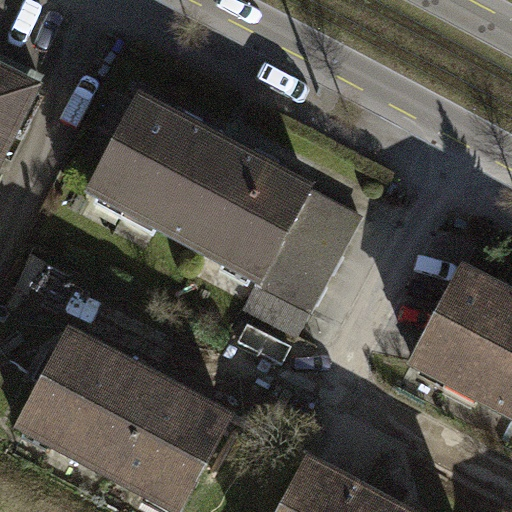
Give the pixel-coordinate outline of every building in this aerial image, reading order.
[(0,156),(40,77),(0,57),(0,156)] [(91,189),(261,281),(310,192),(140,99),(91,189)] [(511,299),(462,273),(414,362),(511,413),(511,299)] [(22,425),(181,510),(229,421),(69,337),(22,425)] [(401,511),(307,462),(280,511),(401,511)]
